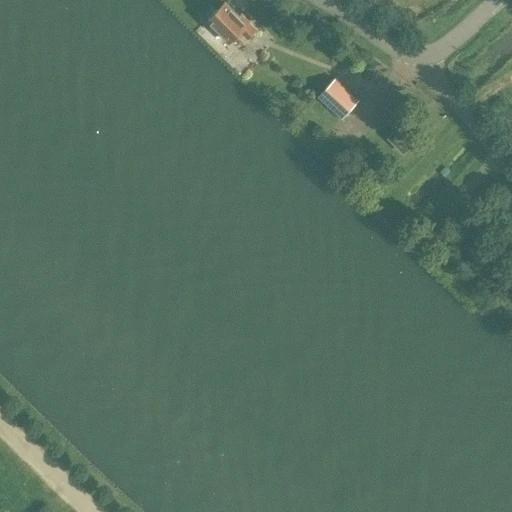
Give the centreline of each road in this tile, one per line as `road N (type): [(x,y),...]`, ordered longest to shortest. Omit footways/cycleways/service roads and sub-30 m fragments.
road 1 (unclassified): [(511,175),(434,81),(424,56)]
road 2 (unclassified): [(100,511),(0,414)]
road 3 (unclassified): [(424,56),(395,50),(319,0)]
